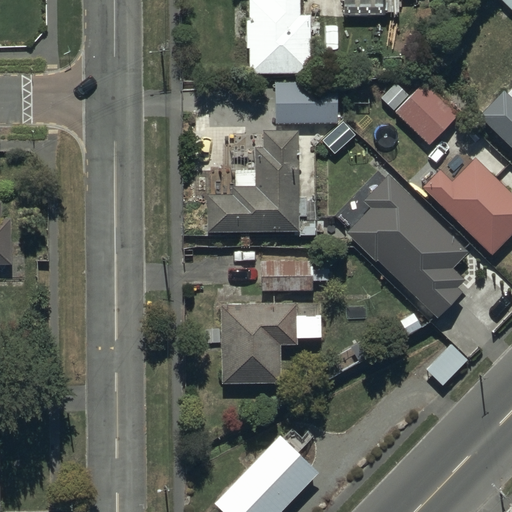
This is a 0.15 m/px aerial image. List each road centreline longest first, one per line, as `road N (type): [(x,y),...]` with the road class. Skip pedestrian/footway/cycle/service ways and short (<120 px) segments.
road 1 (residential): [(116,99),(115,511)]
road 2 (secondary): [(511,412),(415,511)]
